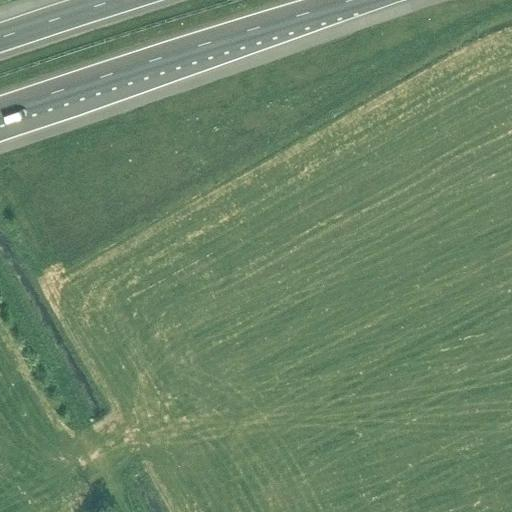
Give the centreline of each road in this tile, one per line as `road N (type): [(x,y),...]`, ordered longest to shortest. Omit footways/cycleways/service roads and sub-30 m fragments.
road 1 (motorway): [(0,111),(352,0)]
road 2 (track): [(0,287),(127,511)]
road 3 (motorway): [(118,0),(0,38)]
